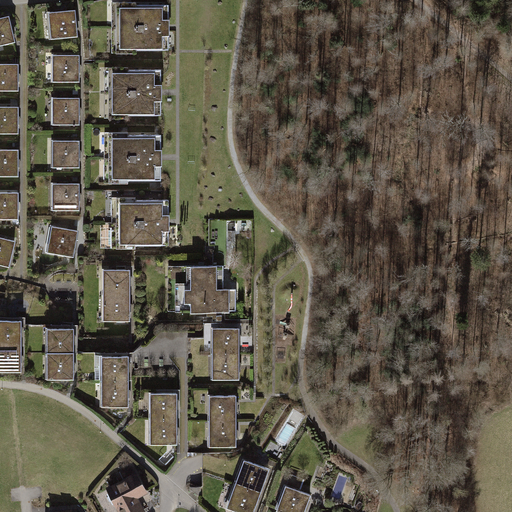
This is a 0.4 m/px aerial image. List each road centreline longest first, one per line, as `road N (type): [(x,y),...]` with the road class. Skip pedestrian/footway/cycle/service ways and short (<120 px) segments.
road 1 (track): [(246,0),(231,148),(253,197),(310,269),(299,376),(313,415),(332,442),(372,471),(397,511)]
road 2 (residential): [(172,490),(68,401),(0,384)]
road 3 (track): [(417,0),(511,78)]
